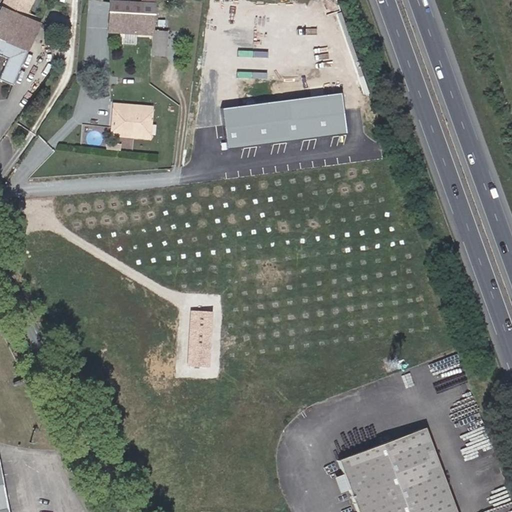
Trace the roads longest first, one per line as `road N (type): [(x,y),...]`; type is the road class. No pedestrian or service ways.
road 1 (motorway): [(389,0),(511,342)]
road 2 (primary): [(0,261),(122,511)]
road 3 (motorway): [(511,246),(423,0)]
